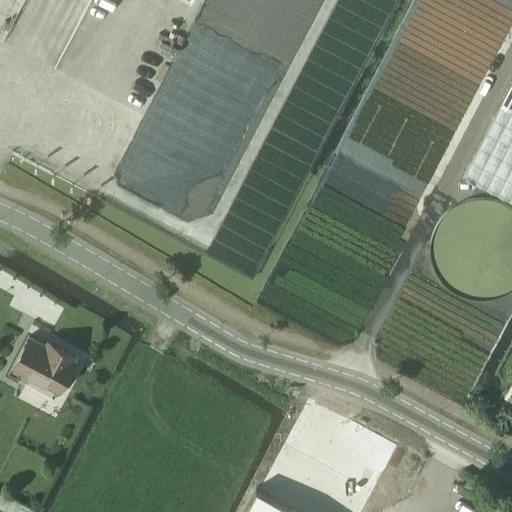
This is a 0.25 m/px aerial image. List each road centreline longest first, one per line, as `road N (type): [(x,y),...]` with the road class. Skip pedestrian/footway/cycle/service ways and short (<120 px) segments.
road 1 (tertiary): [(511,470),(349,384),(242,352),(0,216)]
road 2 (track): [(330,0),(213,224),(196,236),(110,190)]
road 3 (track): [(367,336),(511,57)]
